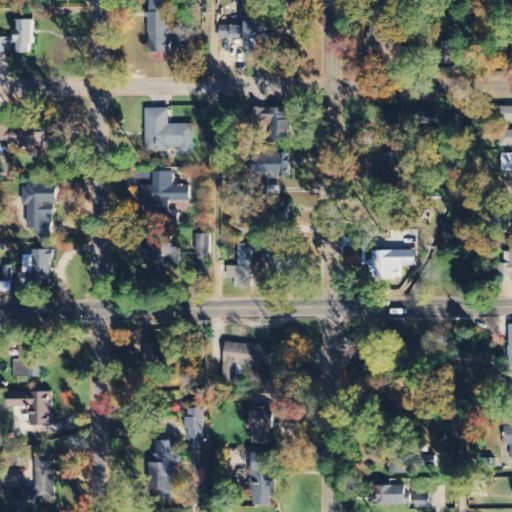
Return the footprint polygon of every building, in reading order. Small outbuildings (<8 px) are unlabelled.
[(148,0),(149,53),(172,53),(172,37),(178,37),(178,50),(193,50),(193,29),(170,29),(170,0),(148,0)] [(375,27),(392,25),(391,9),(373,10),(375,27)] [(454,39),(453,11),(441,11),(442,39),(454,39)] [(220,39),(248,39),(248,54),(268,54),(268,40),(272,40),(272,17),(245,17),(245,26),(220,27),(220,39)] [(33,20),(18,20),(18,37),(0,36),(0,52),(8,53),(8,47),(18,47),(18,54),(33,54),(33,20)] [(439,68),(453,68),(454,43),(440,43),(439,68)] [(511,108),(499,108),(499,127),(500,127),(500,148),(511,148),(511,108)] [(170,125),(170,109),(146,109),(146,151),(182,151),(182,155),(195,155),(195,125),(170,125)] [(287,109),(255,109),(254,138),(264,138),(264,144),(291,145),(291,121),(287,121),(287,109)] [(437,125),(437,113),(413,113),(387,113),(387,131),(402,132),(402,124),(437,125)] [(47,124),(19,124),(18,149),(28,149),(28,157),(47,157),(47,124)] [(252,155),(253,179),(291,178),(290,154),(252,155)] [(408,173),(408,154),(387,154),(387,168),(378,168),(378,186),(400,186),(399,173),(408,173)] [(511,156),(502,156),(502,171),(511,171),(511,156)] [(143,187),(143,213),(183,213),(183,206),(191,206),(190,186),(173,186),(173,173),(154,173),(154,186),(143,187)] [(39,229),(38,238),(53,238),(54,206),(58,206),(58,185),(24,184),(24,207),(28,208),(28,229),(39,229)] [(268,201),(269,222),(290,221),(290,201),(268,201)] [(155,274),(185,268),(181,248),(172,250),(169,237),(143,243),(148,265),(153,264),(155,274)] [(511,279),(511,241),(511,242),(511,253),(505,253),(505,264),(496,264),(496,279),(511,279)] [(227,279),(239,279),(239,287),(251,288),(252,253),(262,253),(262,245),(239,245),(239,268),(228,267),(227,279)] [(52,250),(34,251),(34,275),(22,275),(22,288),(52,288),(52,250)] [(417,251),(372,251),(373,281),(401,280),(401,267),(418,267),(417,251)] [(285,273),(286,253),(265,253),(265,272),(285,273)] [(162,344),(163,332),(150,332),(149,344),(162,344)] [(15,378),(46,378),(46,344),(21,344),(20,362),(15,362),(15,378)] [(144,363),(167,364),(167,345),(145,344),(144,363)] [(53,426),(53,392),(8,393),(8,409),(31,409),(31,427),(53,426)] [(204,409),(188,409),(188,441),(195,441),(195,454),(204,454),(204,409)] [(274,409),(251,409),(251,420),(246,420),(246,430),(252,430),(252,445),(270,444),(270,430),(275,430),(274,409)] [(178,442),(156,442),(156,464),(151,464),(150,499),(178,500),(178,442)] [(55,502),(55,456),(36,456),(36,491),(17,491),(17,509),(41,509),(41,502),(55,502)] [(413,474),(414,468),(436,468),(436,459),(391,458),(391,474),(413,474)] [(274,507),(275,464),(251,463),(250,506),(274,507)] [(488,483),(473,482),(473,497),(488,498),(488,483)] [(409,488),(372,487),(372,505),(409,506),(409,488)] [(416,510),(431,510),(431,495),(416,495),(416,510)]
